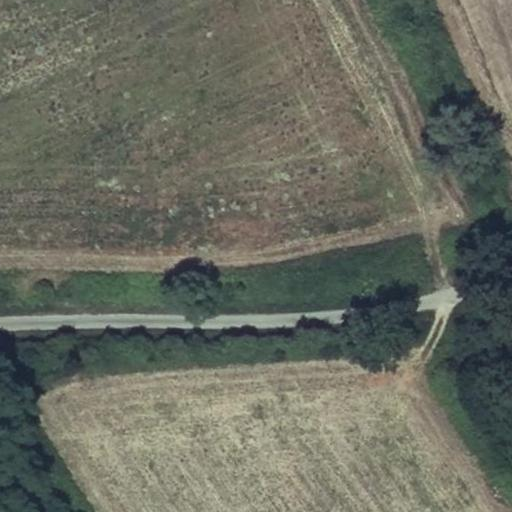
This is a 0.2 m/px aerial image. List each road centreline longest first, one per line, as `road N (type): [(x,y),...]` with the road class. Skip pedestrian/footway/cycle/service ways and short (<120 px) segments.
road 1 (unclassified): [(511,263),(448,295),(349,314),(0,323)]
road 2 (track): [(511,489),(458,407),(436,352),(448,295)]
